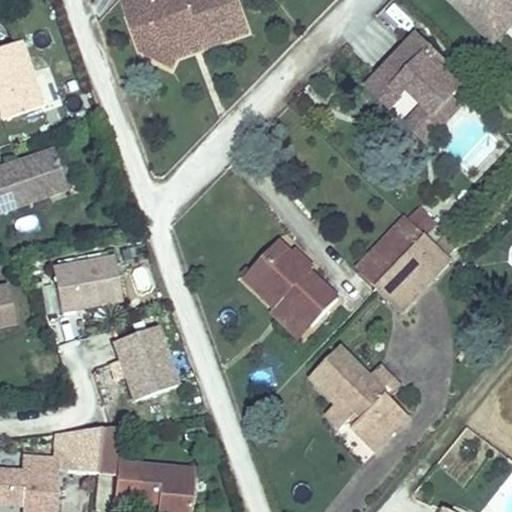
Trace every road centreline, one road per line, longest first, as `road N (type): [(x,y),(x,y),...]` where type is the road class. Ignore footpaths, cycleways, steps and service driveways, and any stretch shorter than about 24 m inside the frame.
road 1 (residential): [(255,511),(151,211)]
road 2 (residential): [(151,211),(359,0)]
road 3 (unknown): [(358,511),(399,463),(418,404),(423,298)]
road 4 (residential): [(151,211),(77,0)]
